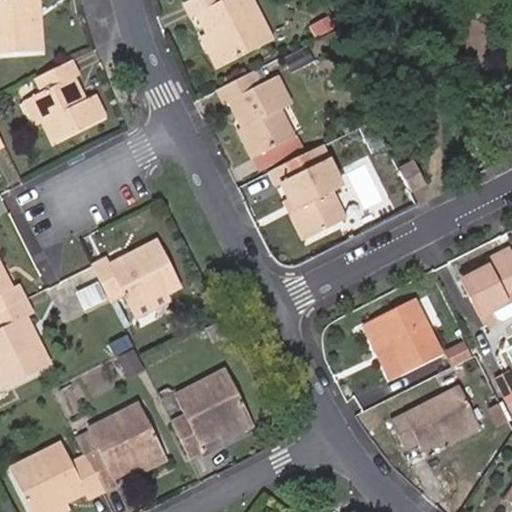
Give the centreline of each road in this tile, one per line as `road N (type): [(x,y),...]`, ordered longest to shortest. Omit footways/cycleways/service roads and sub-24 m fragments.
road 1 (residential): [(511,186),(273,305)]
road 2 (residential): [(273,305),(235,273),(174,132)]
road 3 (residential): [(343,432),(190,511)]
road 4 (residential): [(343,432),(273,305)]
road 5 (residential): [(174,132),(129,24),(128,0)]
